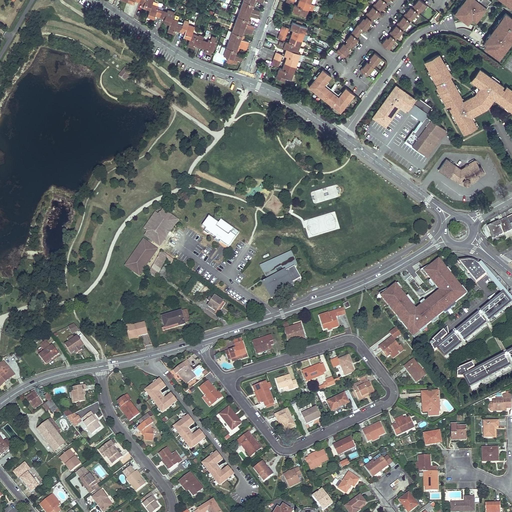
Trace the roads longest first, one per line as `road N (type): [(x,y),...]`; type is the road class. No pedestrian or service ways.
road 1 (residential): [(222,375),(290,451),(391,405),(395,393),(358,340),(346,336)]
road 2 (residential): [(450,219),(286,97),(243,80)]
road 3 (tertiary): [(201,340),(361,285),(420,252)]
road 4 (residential): [(243,80),(183,57),(95,0)]
road 5 (residential): [(100,366),(107,412),(166,489),(172,511)]
road 6 (residential): [(346,336),(222,375)]
